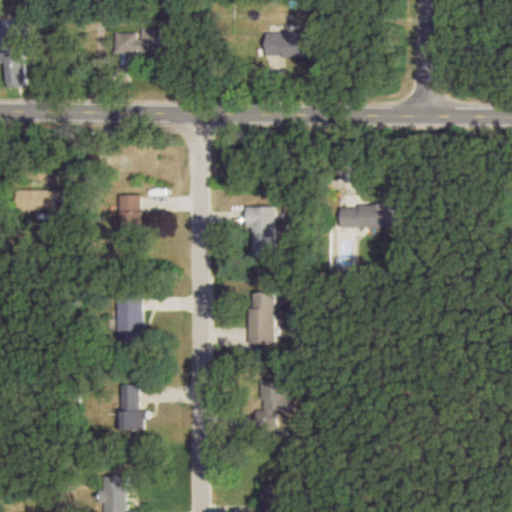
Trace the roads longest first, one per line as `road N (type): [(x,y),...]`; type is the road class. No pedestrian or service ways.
road 1 (tertiary): [(0,107),(511,114)]
road 2 (residential): [(198,112),(198,511)]
